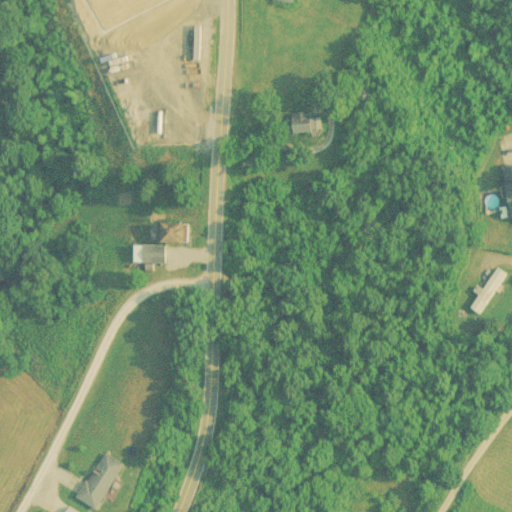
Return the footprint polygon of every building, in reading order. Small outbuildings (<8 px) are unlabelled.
[(98,0),(74,6),(82,35),(120,25),(113,0),(111,0),(104,2),(103,0),(98,0)] [(167,0),(149,9),(160,31),(191,15),(183,0),(167,0)] [(322,117),(313,117),(313,112),(291,112),(291,132),(322,132),(322,117)] [(511,163),(501,166),(511,207),(511,163)] [(159,241),(189,241),(189,222),(159,222),(159,241)] [(167,245),(135,245),(135,262),(167,262),(167,245)] [(470,307),(479,314),(507,273),(497,266),(470,307)] [(78,499),(98,510),(124,463),(104,451),(78,499)]
